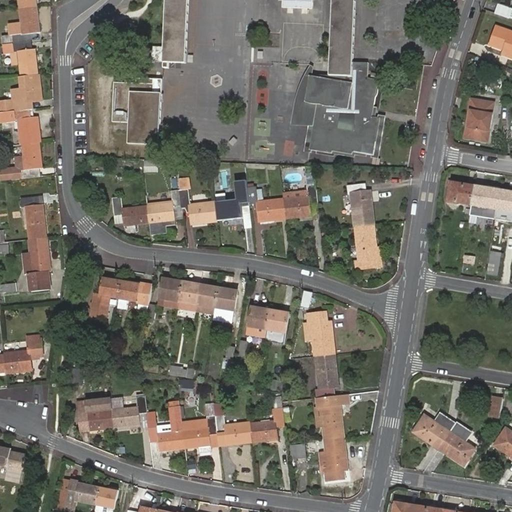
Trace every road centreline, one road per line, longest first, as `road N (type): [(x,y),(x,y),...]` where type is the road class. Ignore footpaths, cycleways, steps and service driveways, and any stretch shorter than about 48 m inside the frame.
road 1 (residential): [(407,310),(285,272),(121,248),(82,221),(72,195),(65,61),(74,24),(104,0)]
road 2 (residential): [(351,511),(169,483),(0,417)]
road 3 (tertiary): [(438,154),(474,0)]
road 4 (residential): [(511,495),(381,474)]
road 5 (tertiary): [(413,276),(438,154)]
